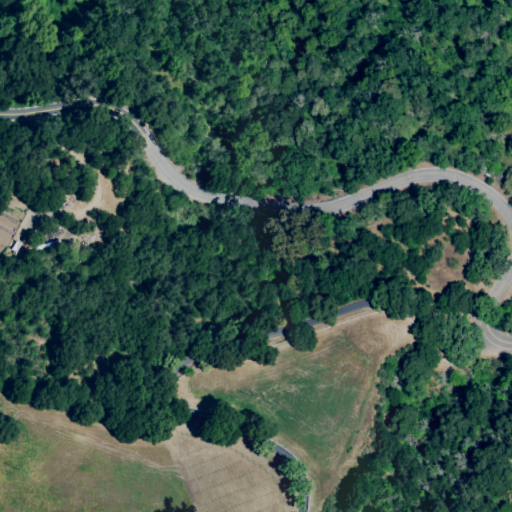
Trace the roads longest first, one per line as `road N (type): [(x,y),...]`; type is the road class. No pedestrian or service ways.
road 1 (secondary): [(0,112),(98,106),(135,124),(177,179),(270,204),(329,202),(408,172),(446,173),(484,187),(508,211),(511,228),(506,272),(485,302),(483,325)]
road 2 (residential): [(299,511),(300,477),(289,464),(266,446),(179,410),(171,385),(177,364),(358,302),(400,299),(449,328),(483,325)]
